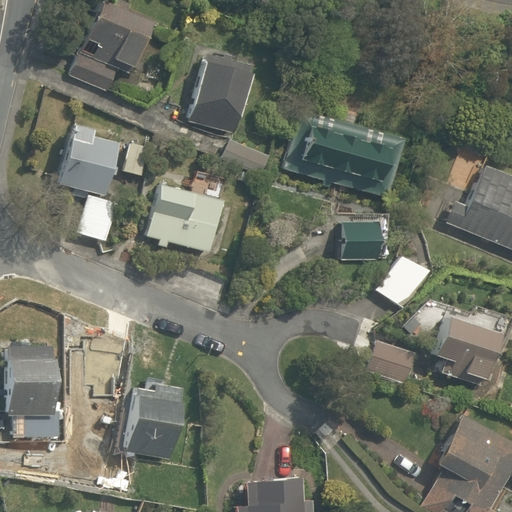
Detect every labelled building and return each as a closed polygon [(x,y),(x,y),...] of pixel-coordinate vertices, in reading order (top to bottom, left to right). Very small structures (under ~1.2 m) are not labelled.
[(160,20),(116,0),(104,0),(69,78),(110,97),(125,66),(137,71),(160,20)] [(263,73),(204,55),(184,124),(243,142),(263,73)] [(408,149),(308,114),(291,163),(391,198),(408,149)] [(135,141),(81,126),(64,188),(91,196),(81,232),(108,239),(135,141)] [(466,203),(455,198),(444,226),(511,252),(511,177),(480,165),(466,203)] [(228,200),(165,179),(145,238),(208,260),(228,200)] [(390,217),(341,215),(339,259),(388,260),(390,217)] [(413,253),(372,289),(393,313),(434,278),(413,253)] [(456,312),(437,363),(492,384),(511,333),(456,312)] [(422,344),(371,337),(366,377),(417,384),(422,344)] [(57,340),(4,344),(12,438),(64,433),(57,340)] [(190,395),(134,386),(123,458),(179,467),(190,395)] [(511,470),(511,450),(464,422),(416,505),(427,511),(446,511),(453,501),(467,510),(466,511),(502,511),(492,506),(511,470)] [(316,511),(316,503),(306,503),(305,482),(250,483),(251,505),(240,506),(240,511),(316,511)]
